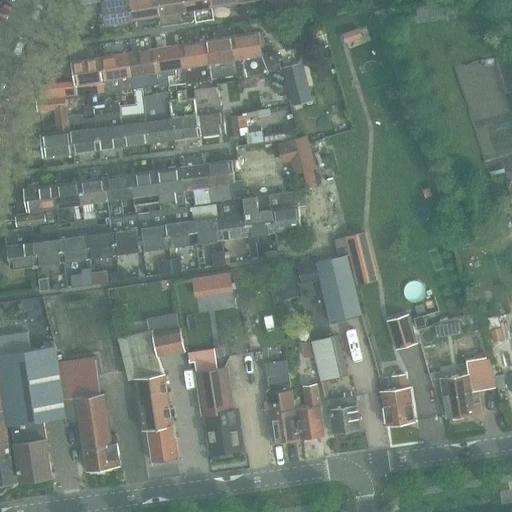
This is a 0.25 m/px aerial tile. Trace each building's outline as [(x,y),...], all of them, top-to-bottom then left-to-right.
[(133,20),(130,0),(99,0),(104,25),(133,20)] [(130,0),(133,20),(160,15),(157,0),(130,0)] [(157,0),(160,15),(186,11),(183,0),(157,0)] [(183,0),(186,11),(212,7),(211,0),(183,0)] [(415,7),(417,19),(442,15),(441,3),(415,7)] [(358,28),(343,33),(345,42),(361,36),(358,28)] [(259,31),(231,36),(238,73),(238,76),(251,74),(251,76),(270,73),(281,71),(281,68),(278,51),(262,54),(259,31)] [(231,36),(205,40),(209,62),(210,62),(213,77),(228,75),(238,73),(231,36)] [(205,40),(178,44),(182,66),(183,66),(186,83),(193,82),(212,79),(209,62),(205,40)] [(178,44),(152,49),(158,84),(160,83),(160,85),(166,84),(170,84),(168,76),(172,75),(175,75),(174,67),(182,66),(178,44)] [(120,112),(124,146),(150,143),(143,95),(143,96),(142,86),(148,85),(158,84),(152,49),(126,53),(132,87),(133,87),(136,104),(120,106),(120,112)] [(118,89),(132,87),(126,53),(100,57),(104,79),(104,82),(106,91),(118,89)] [(77,87),(53,90),(54,97),(65,96),(66,98),(90,93),(106,91),(104,82),(100,83),(100,80),(104,79),(100,57),(72,61),(77,87)] [(296,65),(282,68),(287,87),(287,88),(288,93),(305,89),(299,64),(296,65)] [(328,64),(316,67),(320,79),(331,76),(328,64)] [(281,71),(270,73),(273,90),(287,87),(282,68),(281,68),(281,71)] [(142,86),(143,96),(143,95),(151,94),(150,85),(148,85),(142,86)] [(194,89),(200,136),(226,133),(223,111),(221,111),(218,87),(194,89)] [(170,101),(175,139),(200,136),(194,89),(193,89),(194,98),(186,99),(185,91),(176,92),(177,101),(170,101)] [(143,95),(150,143),(175,139),(170,101),(168,102),(168,100),(156,102),(155,94),(151,94),(143,95)] [(54,97),(35,99),(37,112),(52,110),(53,115),(56,133),(41,135),(44,157),(74,153),(69,116),(68,116),(66,98),(65,96),(54,97)] [(107,114),(94,115),(98,150),(124,146),(120,112),(120,106),(119,102),(106,103),(106,108),(107,114)] [(82,115),(69,116),(74,153),(98,150),(94,115),(93,115),(92,105),(81,107),(82,115)] [(244,114),(230,116),(234,136),(245,135),(246,144),(263,142),(295,137),(296,132),(262,137),(261,131),(247,132),(244,114)] [(285,142),(277,144),(283,163),(290,161),(294,175),(303,172),(308,188),(318,185),(313,169),(316,169),(308,141),(306,135),(298,137),(284,141),(285,142)] [(231,160),(206,163),(212,202),(231,199),(231,198),(244,196),(242,181),(234,182),(231,160)] [(206,163),(181,167),(186,189),(193,189),(196,204),(212,202),(206,163)] [(181,167),(155,170),(160,201),(161,209),(176,207),(176,205),(186,204),(183,190),(186,189),(181,167)] [(155,170),(131,173),(136,204),(160,201),(155,170)] [(131,173),(104,177),(110,216),(125,214),(123,199),(133,197),(134,204),(136,204),(131,173)] [(104,177),(80,181),(83,204),(99,202),(100,210),(98,210),(99,217),(104,216),(110,216),(104,177)] [(71,226),(59,227),(62,261),(89,257),(83,213),(73,214),(73,213),(72,205),(83,204),(80,181),(54,184),(58,211),(59,221),(60,223),(70,221),(71,226)] [(45,223),(59,221),(58,211),(54,184),(25,188),(28,210),(33,209),(34,214),(17,217),(18,225),(32,223),(32,225),(45,223)] [(242,199),(247,235),(251,259),(258,258),(255,242),(258,242),(256,234),(274,231),(301,228),(298,206),(307,205),(305,189),(270,194),(244,197),(242,198),(242,199)] [(217,203),(216,203),(222,239),(247,235),(242,199),(235,200),(217,202),(217,203)] [(209,204),(190,207),(191,213),(194,243),(222,239),(216,203),(209,204)] [(163,209),(168,246),(194,243),(191,213),(181,214),(180,207),(163,209)] [(149,212),(137,214),(142,250),(168,246),(163,209),(149,212)] [(110,216),(114,253),(142,250),(137,214),(137,213),(125,214),(110,216)] [(488,222),(497,249),(511,244),(511,217),(511,215),(488,222)] [(96,217),(84,218),(89,257),(114,253),(110,216),(104,216),(105,222),(97,223),(96,217)] [(453,227),(459,247),(482,239),(476,220),(453,227)] [(42,234),(33,235),(37,264),(62,261),(59,227),(58,223),(41,225),(42,234)] [(37,264),(33,235),(32,227),(18,228),(5,230),(10,268),(30,265),(37,264)] [(366,230),(343,236),(349,260),(372,255),(366,230)] [(337,257),(315,262),(319,281),(329,322),(363,314),(349,260),(343,236),(333,238),(337,257)] [(407,281),(418,278),(410,250),(400,253),(407,281)] [(223,251),(209,253),(211,266),(225,264),(223,251)] [(179,258),(170,259),(172,272),(181,271),(179,258)] [(170,259),(157,261),(159,274),(172,272),(170,259)] [(314,259),(296,263),(301,285),(319,281),(315,262),(314,259)] [(90,268),(79,270),(81,285),(92,284),(90,268)] [(292,270),(273,274),(276,287),(295,282),(292,270)] [(117,271),(105,273),(106,282),(118,280),(117,272),(117,271)] [(126,271),(117,272),(118,280),(127,279),(126,271)] [(211,275),(214,293),(231,290),(229,272),(211,275)] [(38,279),(40,291),(49,289),(48,278),(38,279)] [(72,297),(77,321),(86,319),(81,295),(72,297)] [(388,320),(396,349),(417,343),(408,314),(388,320)] [(422,315),(413,318),(416,327),(425,324),(422,315)] [(151,329),(118,337),(128,380),(135,378),(142,430),(149,429),(153,461),(176,457),(172,426),(169,413),(164,374),(156,357),(184,351),(179,327),(178,323),(151,329)] [(499,327),(489,330),(492,342),(502,339),(499,327)] [(316,363),(320,381),(341,376),(332,336),(310,341),(314,355),(314,359),(315,359),(316,363)] [(256,362),(256,341),(229,341),(229,363),(256,362)] [(310,341),(301,343),(303,358),(314,355),(310,341)] [(54,345),(0,353),(0,397),(5,425),(11,425),(42,419),(64,416),(65,421),(72,420),(58,361),(57,361),(56,353),(54,345)] [(213,348),(187,352),(188,362),(193,361),(195,371),(216,367),(213,348)] [(95,355),(58,361),(72,420),(78,419),(86,470),(121,465),(116,435),(112,435),(105,393),(100,393),(98,376),(95,355)] [(440,371),(430,373),(432,385),(443,417),(446,417),(481,412),(477,386),(490,385),(489,378),(494,377),(494,375),(492,357),(466,360),(468,374),(441,378),(440,371)] [(195,371),(202,415),(205,415),(207,430),(210,453),(240,448),(235,418),(234,409),(231,409),(224,366),(216,367),(195,371)] [(267,392),(268,401),(264,401),(270,442),(298,438),(291,388),(290,388),(288,373),(267,377),(270,391),(267,392)] [(502,373),(494,375),(494,377),(497,387),(497,389),(506,387),(502,373)] [(382,392),(387,425),(414,421),(410,387),(408,388),(405,374),(400,375),(392,376),(394,390),(382,392)] [(305,404),(296,405),(301,438),(324,434),(317,384),(303,386),(305,404)] [(330,399),(331,409),(329,409),(332,433),(360,429),(354,395),(330,399)] [(5,425),(0,397),(0,482),(13,481),(5,425)] [(42,419),(11,425),(19,479),(50,475),(42,419)]
